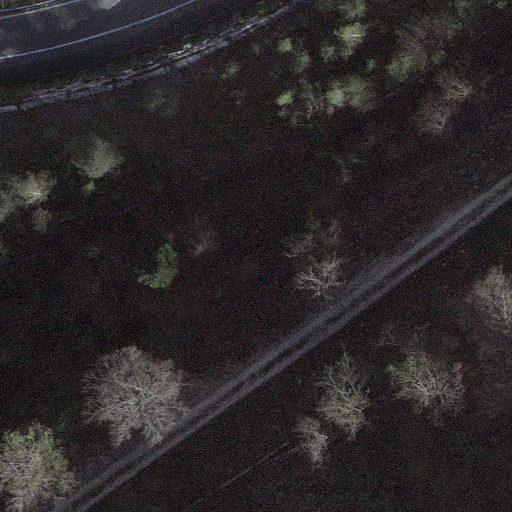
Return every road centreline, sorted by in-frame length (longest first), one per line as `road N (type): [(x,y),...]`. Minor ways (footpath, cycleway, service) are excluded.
road 1 (track): [(511,203),(408,281),(225,394),(65,511)]
road 2 (motorway): [(0,41),(153,0)]
